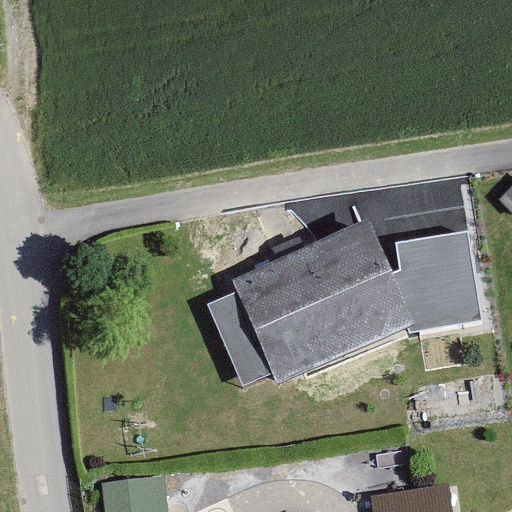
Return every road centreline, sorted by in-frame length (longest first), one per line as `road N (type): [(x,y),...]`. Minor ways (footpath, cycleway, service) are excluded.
road 1 (unclassified): [(53,511),(0,155)]
road 2 (track): [(14,0),(25,71),(1,159)]
